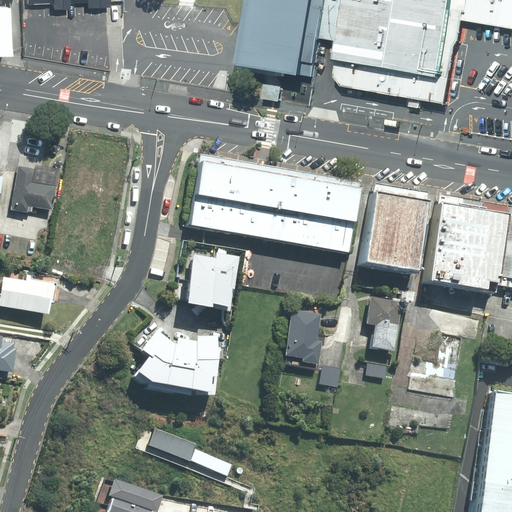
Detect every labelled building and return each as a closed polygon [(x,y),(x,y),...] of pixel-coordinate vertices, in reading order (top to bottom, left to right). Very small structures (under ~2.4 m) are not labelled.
[(322,43),(329,0),(248,0),(237,67),(316,80),(322,43)] [(511,0),(329,0),(322,43),(333,45),(340,45),(335,78),(343,88),(450,106),(464,22),(511,30),(511,0)] [(48,164),(6,156),(0,185),(0,205),(38,213),(48,164)] [(357,186),(200,160),(188,227),(346,253),(357,186)] [(108,168),(77,163),(72,198),(60,196),(58,208),(74,211),(70,234),(96,238),(103,199),(107,200),(110,184),(105,183),(108,168)] [(420,207),(369,198),(357,267),(407,276),(420,207)] [(496,221),(433,211),(419,293),(482,304),(496,221)] [(511,223),(496,221),(486,283),(511,287),(511,223)] [(229,264),(191,258),(182,306),(221,312),(229,264)] [(46,291),(1,282),(0,286),(0,308),(41,317),(46,291)] [(396,306),(369,301),(364,324),(371,325),(367,347),(387,351),(396,306)] [(317,317),(290,312),(281,357),(299,360),(298,363),(312,366),(317,345),(312,344),(317,317)] [(464,336),(439,332),(435,361),(412,357),(409,373),(457,381),(464,336)] [(133,378),(207,394),(213,346),(192,342),(191,350),(170,345),(169,351),(154,348),(133,378)] [(0,345),(0,373),(7,374),(11,347),(0,345)] [(385,366),(366,363),(364,378),(383,380),(385,366)] [(338,369),(320,367),(318,386),(335,388),(338,369)] [(511,511),(511,396),(486,392),(464,511),(511,511)] [(195,443),(154,426),(147,444),(226,476),(231,462),(193,447),(195,443)] [(101,479),(90,511),(151,511),(157,497),(101,479)]
